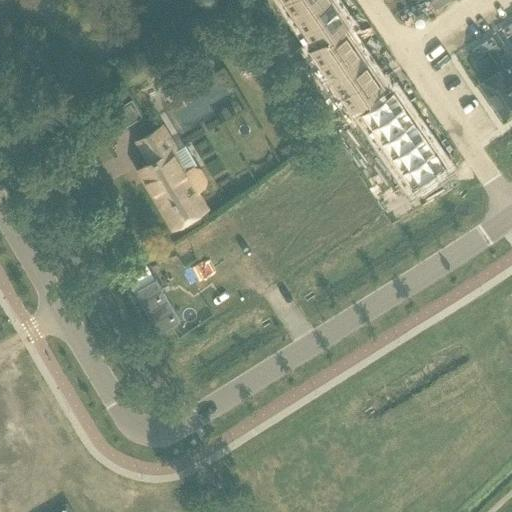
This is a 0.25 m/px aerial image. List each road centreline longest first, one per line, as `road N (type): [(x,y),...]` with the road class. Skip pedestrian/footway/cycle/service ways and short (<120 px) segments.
road 1 (unclassified): [(511,214),(173,427),(154,431),(122,418),(62,318)]
road 2 (residential): [(401,55),(511,211)]
road 3 (unclassified): [(62,318),(0,214)]
